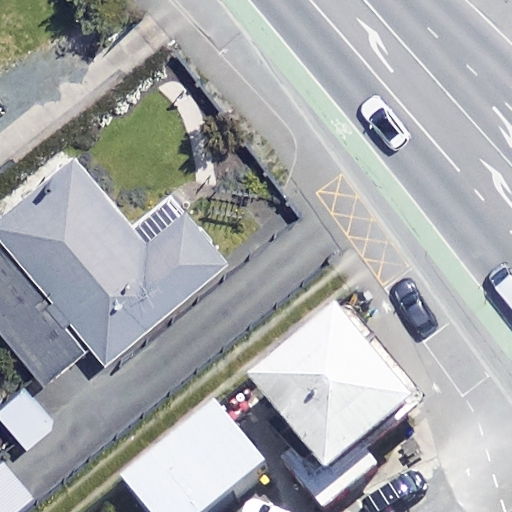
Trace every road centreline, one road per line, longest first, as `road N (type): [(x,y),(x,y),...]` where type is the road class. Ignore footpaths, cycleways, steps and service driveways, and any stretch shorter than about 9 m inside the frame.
road 1 (trunk): [(511,275),(281,0)]
road 2 (trunk): [(412,0),(511,104)]
